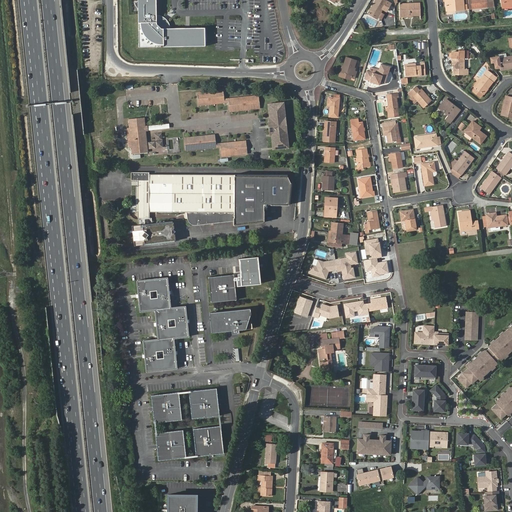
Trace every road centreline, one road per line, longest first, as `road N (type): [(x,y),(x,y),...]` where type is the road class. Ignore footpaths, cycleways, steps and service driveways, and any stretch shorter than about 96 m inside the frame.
road 1 (motorway): [(28,0),(82,511)]
road 2 (motorway): [(104,511),(51,0)]
road 3 (unclassified): [(288,74),(119,63),(111,54),(109,0)]
road 4 (unclassified): [(288,279),(303,225),(307,86)]
road 5 (residential): [(316,80),(366,97),(385,203)]
road 6 (residential): [(260,373),(296,405),(289,511)]
road 7 (unclassified): [(224,511),(260,373)]
road 8 (residential): [(483,112),(437,70),(430,0)]
